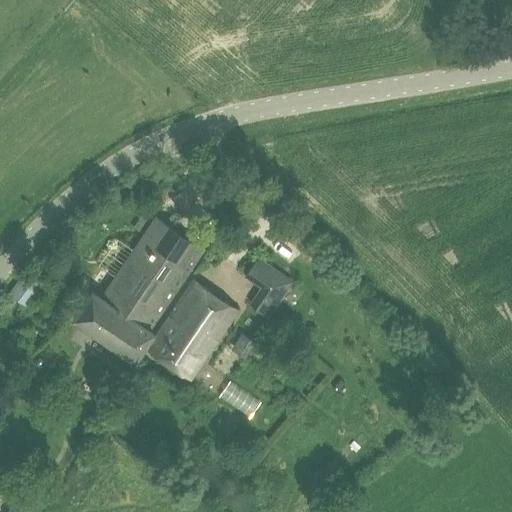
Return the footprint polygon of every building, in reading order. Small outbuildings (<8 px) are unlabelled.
[(150,330),(151,330),(201,249),(156,217),(102,298),(150,330)] [(259,291),(277,304),(293,280),(257,257),(245,275),(262,286),(259,291)] [(10,295),(26,306),(42,282),(26,271),(10,295)] [(236,309),(194,282),(149,350),(191,377),(236,309)] [(153,331),(151,330),(150,330),(102,298),(92,291),(73,319),(134,360),(153,331)] [(243,355),(253,340),(241,332),(231,347),(243,355)]
